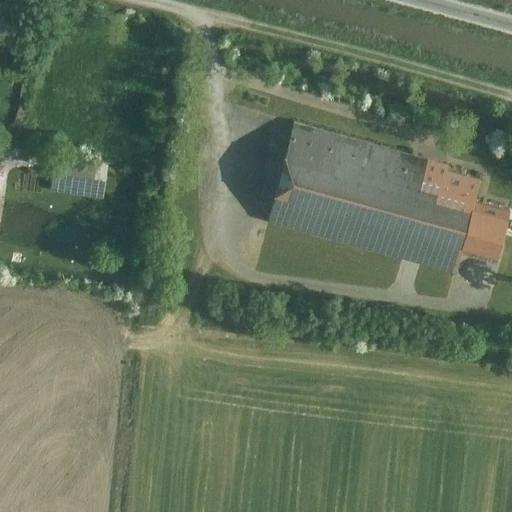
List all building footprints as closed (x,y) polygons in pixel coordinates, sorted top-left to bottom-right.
[(0,37),(3,38),(10,10),(0,7),(0,37)] [(477,170),(292,121),(263,226),(449,275),(457,248),(469,197),(477,170)] [(63,180),(97,181),(98,159),(64,158),(63,180)] [(102,160),(101,180),(112,181),(113,160),(102,160)] [(500,258),(511,207),(469,197),(457,248),(500,258)]
